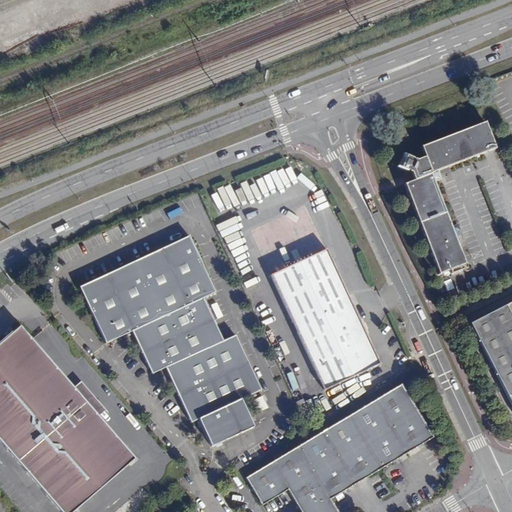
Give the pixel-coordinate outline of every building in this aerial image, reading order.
[(432,177),(495,151),(485,123),(421,148),(424,158),(417,162),(403,155),(397,167),(407,172),(406,178),(409,185),(405,186),(424,238),(451,227),(432,177)] [(306,204),(249,231),(324,390),(380,364),(366,335),(368,334),(362,319),(359,320),(306,204)] [(450,272),(466,265),(451,227),(424,238),(439,276),(450,272)] [(188,236),(79,287),(105,343),(131,332),(151,374),(164,368),(190,423),(197,420),(210,446),(252,427),(240,400),(260,390),(235,335),(222,341),(202,298),(215,293),(188,236)] [(468,270),(466,265),(450,272),(452,276),(468,270)] [(511,302),(470,325),(511,404),(511,302)] [(218,318),(223,315),(217,303),(212,305),(218,318)] [(0,442),(60,511),(74,511),(90,499),(87,496),(92,491),(95,494),(135,459),(98,417),(97,416),(89,423),(66,396),(74,389),(73,388),(42,353),(39,356),(29,344),(32,341),(20,327),(2,342),(4,344),(0,347),(0,442)] [(417,346),(413,337),(408,340),(412,348),(417,346)] [(29,344),(39,356),(42,353),(32,341),(29,344)] [(66,396),(89,423),(97,416),(98,417),(105,411),(80,382),(73,388),(74,389),(66,396)] [(399,385),(244,478),(261,506),(285,492),(297,511),(335,511),(329,501),(432,438),(399,385)] [(295,402),(299,411),(307,408),(302,399),(295,402)]
